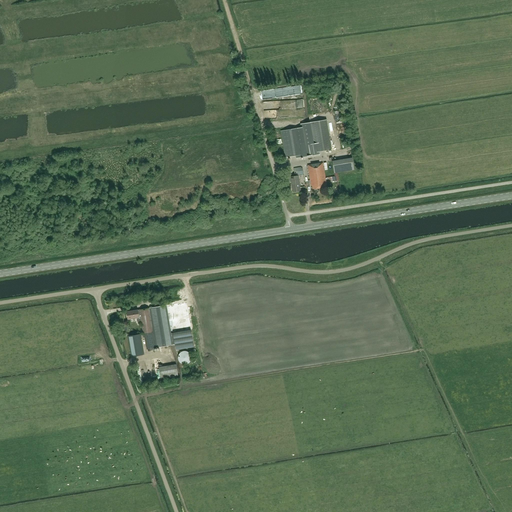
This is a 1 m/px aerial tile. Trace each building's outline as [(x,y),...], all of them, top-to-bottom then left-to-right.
[(327,119),(312,122),(316,148),(317,152),(319,151),(321,151),(332,149),(327,119)] [(307,127),(281,131),(285,157),(296,156),(296,158),(319,154),(319,151),(317,152),(316,148),(312,122),(306,123),(307,127)] [(346,136),(346,124),(336,125),(337,136),(346,136)] [(326,187),(326,185),(326,184),(323,163),(308,165),(311,186),(312,186),(313,189),(326,187)] [(295,176),(304,174),(302,166),(294,168),(295,176)] [(301,191),(299,180),(298,176),(290,177),(289,178),(290,181),(291,182),(293,192),(301,191)] [(173,345),(166,300),(159,301),(160,306),(127,312),(128,319),(137,318),(138,323),(141,323),(144,337),(145,337),(147,349),(151,348),(151,350),(155,350),(154,348),(173,345)] [(191,330),(174,332),(176,349),(194,346),(191,330)] [(142,355),(139,334),(128,336),(131,357),(142,355)] [(179,376),(177,364),(159,367),(161,379),(179,376)]
